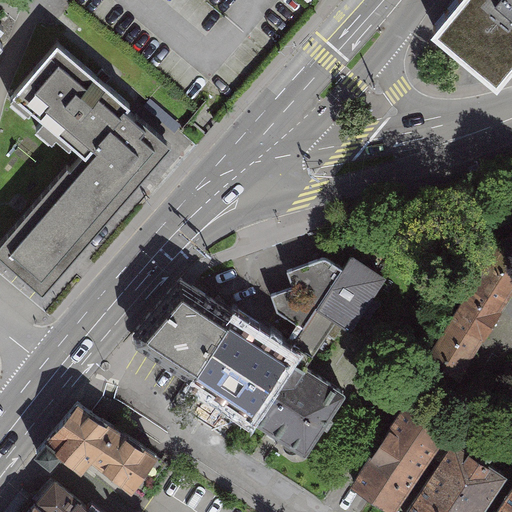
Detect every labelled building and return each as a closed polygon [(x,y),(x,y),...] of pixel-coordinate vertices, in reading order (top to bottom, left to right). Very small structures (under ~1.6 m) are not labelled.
[(496,79),(506,77),(511,69),(511,0),(449,0),(429,23),(496,79)] [(0,238),(0,256),(39,289),(159,145),(119,112),(124,106),(50,46),(5,100),(77,159),(64,175),(57,170),(0,238)] [(511,253),(495,243),(422,364),(455,384),(511,289),(511,253)] [(340,271),(323,261),(285,273),(290,289),(269,296),(274,312),(323,341),(327,334),(358,353),(377,322),(369,317),(378,302),(371,297),(383,279),(348,257),(340,271)] [(143,336),(195,373),(230,322),(187,290),(143,336)] [(195,373),(252,418),(291,359),(230,322),(195,373)] [(349,397),(291,359),(252,418),(309,457),(349,397)] [(80,400),(47,446),(85,474),(94,462),(137,494),(162,460),(80,400)] [(344,484),(385,511),(390,511),(445,430),(400,400),(344,484)] [(399,511),(477,511),(502,475),(449,439),(399,511)] [(89,511),(52,479),(32,501),(43,511),(89,511)] [(511,511),(511,486),(508,483),(488,511),(511,511)] [(43,511),(32,501),(23,511),(43,511)]
